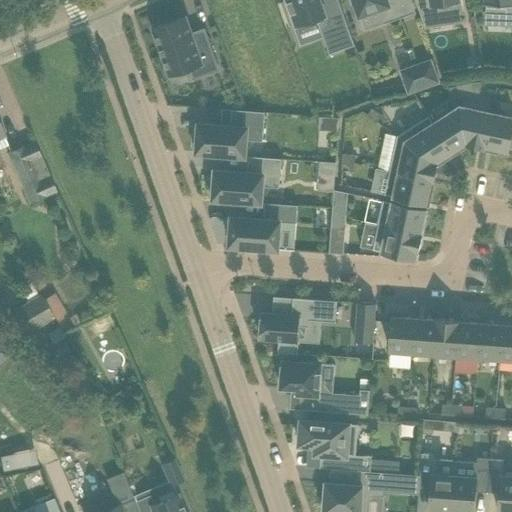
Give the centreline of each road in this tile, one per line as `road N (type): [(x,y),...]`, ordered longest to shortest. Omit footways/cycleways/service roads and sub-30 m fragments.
road 1 (residential): [(190,263),(431,278),(452,267),(470,206),(511,213)]
road 2 (residential): [(190,263),(98,2)]
road 3 (residential): [(281,511),(190,263)]
